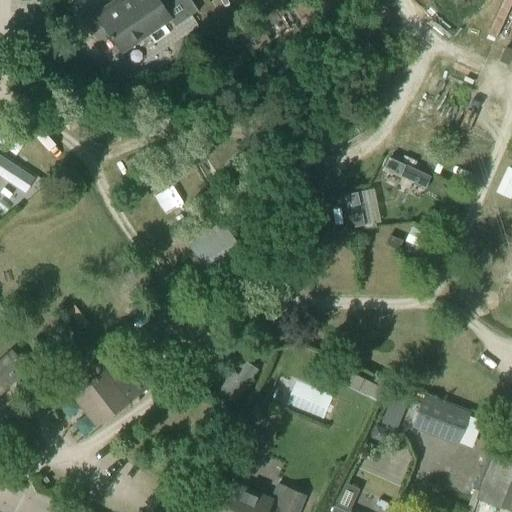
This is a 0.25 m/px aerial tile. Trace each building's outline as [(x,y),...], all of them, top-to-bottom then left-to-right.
[(121,53),(171,19),(176,26),(197,12),(189,0),(135,0),(118,12),(112,5),(96,16),(103,27),(101,28),(105,34),(107,33),(111,39),(121,53)] [(249,0),(254,10),(264,5),(261,0),(249,0)] [(299,28),(286,2),(256,17),(259,23),(236,36),(246,55),(299,28)] [(349,120),(336,128),(341,137),(354,129),(349,120)] [(79,127),(77,138),(92,141),(94,131),(79,127)] [(0,129),(0,143),(16,156),(23,147),(0,129)] [(385,168),(426,188),(431,177),(389,158),(385,168)] [(14,165),(4,180),(25,194),(35,179),(14,165)] [(511,169),(508,167),(496,192),(510,199),(511,195),(511,169)] [(161,191),(168,209),(185,203),(178,184),(161,191)] [(357,193),(348,195),(355,227),(364,225),(357,193)] [(208,227),(221,217),(214,207),(201,216),(208,227)] [(198,246),(225,287),(254,268),(226,227),(198,246)] [(412,228),(406,241),(430,252),(436,239),(412,228)] [(402,241),(388,236),(384,245),(398,251),(402,241)] [(319,282),(352,283),(352,256),(320,256),(319,282)] [(52,272),(58,293),(80,286),(73,265),(52,272)] [(23,384),(28,371),(13,353),(0,364),(0,394),(15,380),(23,384)] [(130,400),(150,385),(127,356),(109,369),(101,359),(86,371),(93,379),(70,396),(96,429),(131,402),(130,400)] [(250,360),(241,372),(236,369),(224,387),(243,399),(263,368),(250,360)] [(463,387),(467,377),(445,370),(442,381),(463,387)] [(391,394),(372,384),(352,373),(345,385),(384,406),(391,394)] [(396,392),(384,420),(399,427),(411,399),(396,392)] [(437,438),(451,406),(424,396),(412,428),(437,438)] [(267,414),(265,413),(270,405),(257,397),(244,421),(258,429),(267,414)] [(457,446),(470,413),(451,406),(437,438),(457,446)] [(511,459),(493,453),(477,501),(508,511),(510,511),(511,507),(511,459)] [(298,511),(305,497),(278,485),(271,501),(245,489),(247,485),(233,479),(218,511),(298,511)]
